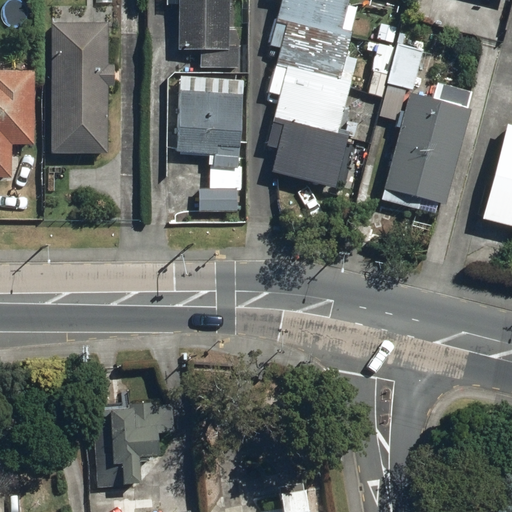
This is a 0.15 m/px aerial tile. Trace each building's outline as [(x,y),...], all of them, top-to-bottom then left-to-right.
[(229,0),(181,0),(179,48),(228,49),(229,0)] [(277,0),(285,2),(273,47),(279,48),(268,93),(281,96),(269,141),(277,143),(271,166),(341,183),(354,135),(340,132),(360,54),(349,51),(360,7),(353,5),(354,0),(277,0)] [(119,63),(111,63),(112,15),(57,14),(54,152),(109,153),(110,89),(118,89),(119,63)] [(399,45),(388,82),(379,114),(399,120),(408,88),(415,90),(425,53),(399,45)] [(39,70),(0,68),(0,177),(15,178),(16,142),(36,142),(39,70)] [(211,152),(210,185),(199,185),(198,208),(239,209),(240,185),(241,140),(242,120),(243,75),(182,73),(180,127),(180,151),(211,152)] [(475,107),(466,104),(470,89),(443,81),(438,97),(414,90),(387,187),(447,204),(475,107)] [(511,126),(509,125),(484,217),(511,224),(511,126)] [(124,408),(88,411),(93,488),(138,485),(136,458),(155,457),(153,435),(173,433),(171,406),(151,408),(151,404),(124,406),(124,408)]
